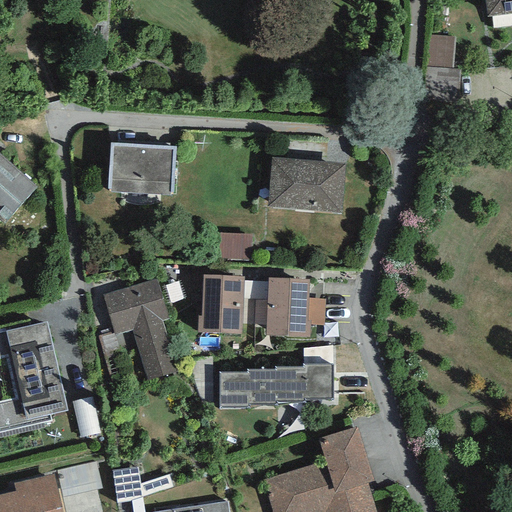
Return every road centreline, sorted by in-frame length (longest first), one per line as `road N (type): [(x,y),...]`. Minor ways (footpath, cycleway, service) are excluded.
road 1 (residential): [(418,139),(91,113),(66,149),(97,381)]
road 2 (residential): [(418,139),(361,303),(367,353),(421,511)]
road 3 (residential): [(417,0),(418,139)]
